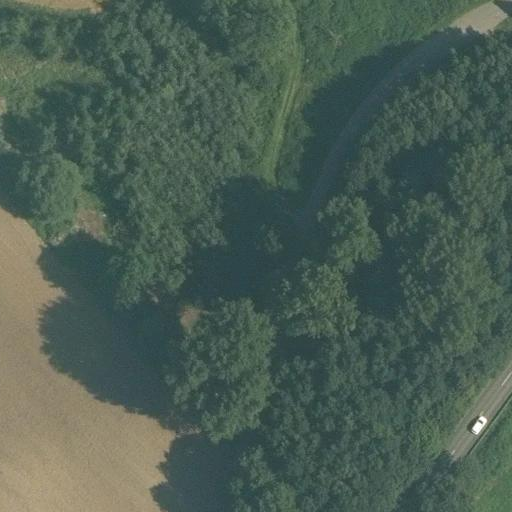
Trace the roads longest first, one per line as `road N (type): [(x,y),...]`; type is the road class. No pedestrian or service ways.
road 1 (track): [(229,511),(308,227),(339,153),(376,103),(470,31)]
road 2 (track): [(0,78),(47,138),(137,200),(212,186),(242,189),(308,227)]
road 3 (track): [(223,187),(172,119),(125,24)]
road 4 (tertiary): [(407,511),(511,367)]
road 5 (track): [(272,204),(271,173),(300,73),(297,46)]
